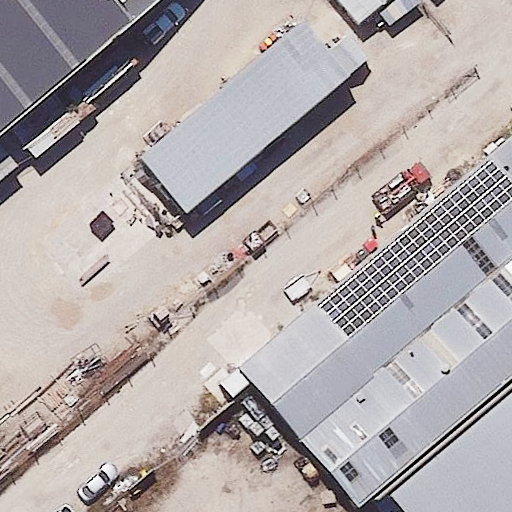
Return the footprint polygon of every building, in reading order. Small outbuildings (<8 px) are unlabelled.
[(0,0),(0,121),(144,0),(0,0)] [(384,0),(327,0),(353,28),(384,0)] [(335,80),(288,20),(125,162),(173,217),(335,80)] [(511,372),(511,134),(233,376),(351,511),(511,372)] [(511,511),(511,378),(367,501),(376,511),(511,511)] [(136,511),(148,501),(113,466),(82,497),(95,510),(92,511),(136,511)]
